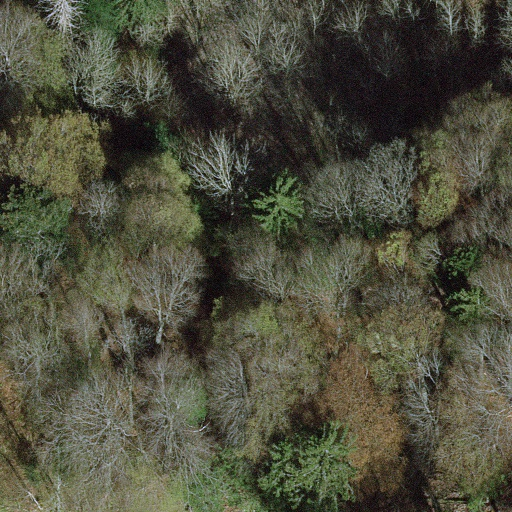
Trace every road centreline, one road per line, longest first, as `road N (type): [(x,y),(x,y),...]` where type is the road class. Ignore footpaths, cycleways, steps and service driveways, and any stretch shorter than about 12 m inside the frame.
road 1 (track): [(0,327),(511,298)]
road 2 (track): [(0,440),(141,397),(309,315)]
